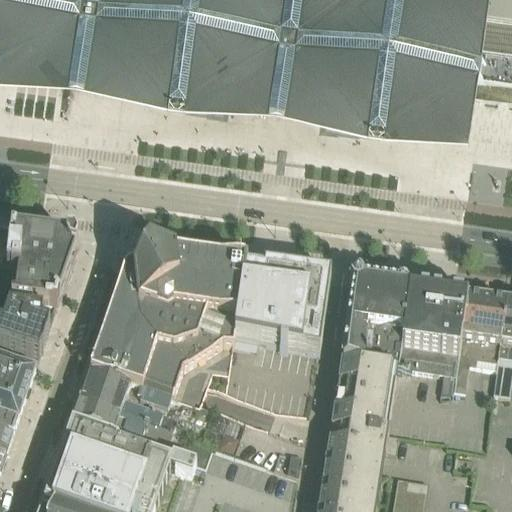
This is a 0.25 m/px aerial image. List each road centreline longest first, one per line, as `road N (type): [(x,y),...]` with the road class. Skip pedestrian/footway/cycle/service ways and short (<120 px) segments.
road 1 (residential): [(14,511),(112,230),(117,192)]
road 2 (residential): [(350,223),(306,511)]
road 3 (tertiary): [(117,192),(350,223)]
road 4 (tertiary): [(350,223),(511,246)]
